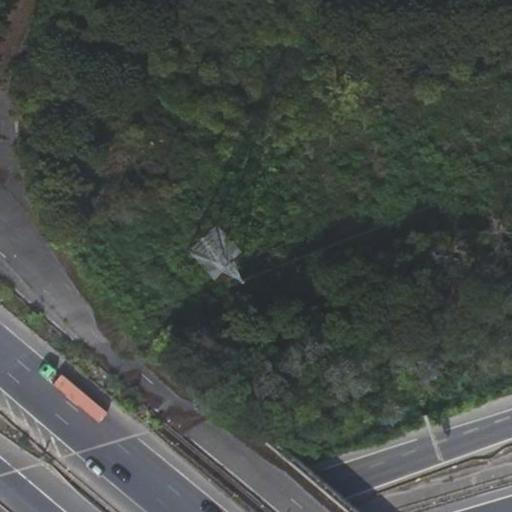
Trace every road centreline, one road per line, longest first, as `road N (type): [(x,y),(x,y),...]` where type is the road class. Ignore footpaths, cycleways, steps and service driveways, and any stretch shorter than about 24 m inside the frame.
road 1 (motorway): [(186,511),(0,350)]
road 2 (motorway): [(511,430),(291,506)]
